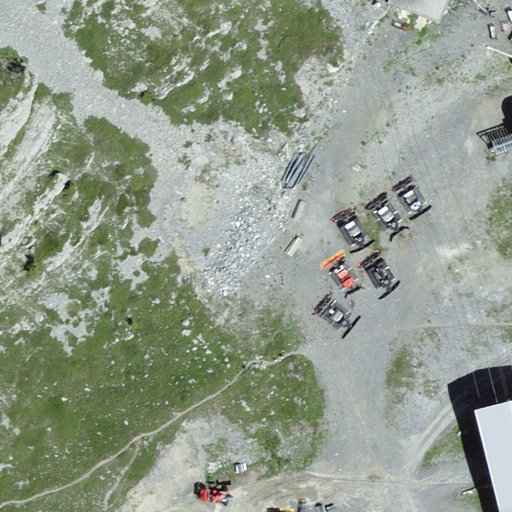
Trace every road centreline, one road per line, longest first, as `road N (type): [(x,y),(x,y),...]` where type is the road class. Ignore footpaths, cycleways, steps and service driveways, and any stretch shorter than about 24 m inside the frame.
road 1 (track): [(511,369),(456,403),(393,477),(355,483)]
road 2 (track): [(393,477),(431,479),(511,464)]
